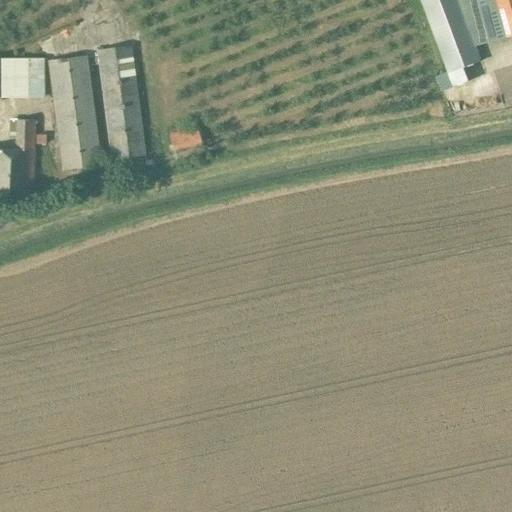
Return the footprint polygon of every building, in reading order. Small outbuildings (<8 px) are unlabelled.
[(476,45),(459,0),(421,0),(447,71),(436,76),(442,91),(459,86),(454,72),(482,62),(476,45)] [(511,0),(459,0),(476,45),(511,35),(511,0)] [(110,160),(145,155),(131,47),(97,51),(110,160)] [(62,170),(101,165),(87,56),(48,61),(62,170)] [(40,184),(41,121),(16,120),(15,149),(0,147),(0,201),(33,201),(34,184),(40,184)] [(169,134),(173,150),(200,143),(196,127),(169,134)]
